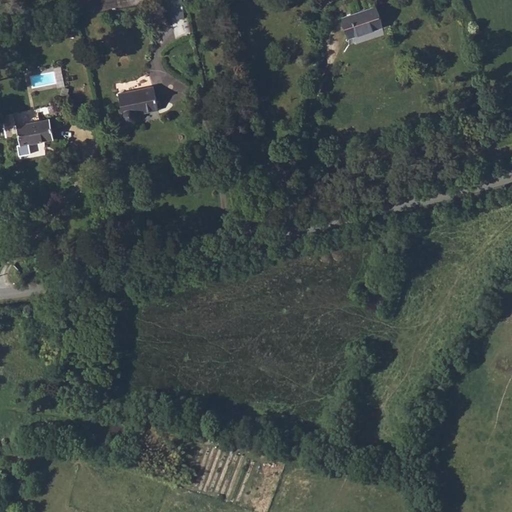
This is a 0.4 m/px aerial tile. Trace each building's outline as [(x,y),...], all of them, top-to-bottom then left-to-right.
[(169,0),(173,18),(186,16),(183,0),(169,0)] [(378,0),(375,0),(346,9),(353,29),(384,19),(378,0)] [(152,84),(118,92),(122,114),(126,119),(130,120),(133,119),(135,117),(136,114),(135,111),(157,106),(152,84)] [(511,107),(495,109),(498,120),(511,118),(511,107)] [(47,116),(14,123),(17,142),(51,135),(47,116)] [(17,415),(11,426),(31,435),(36,422),(17,415)]
